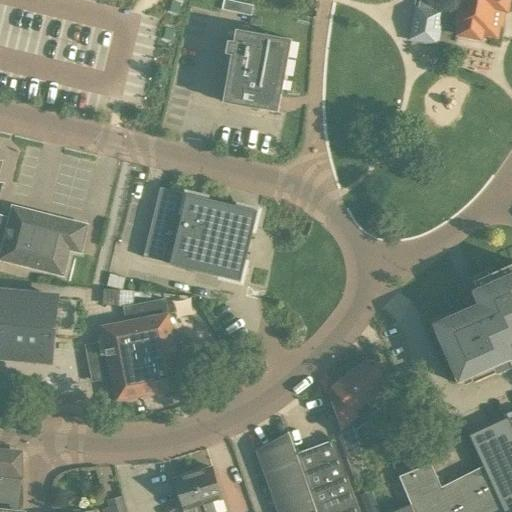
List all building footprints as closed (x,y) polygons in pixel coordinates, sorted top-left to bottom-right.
[(223,0),(222,9),(251,16),(253,5),(229,0),(223,0)] [(483,35),(497,38),(502,11),(508,12),(509,0),(420,0),(420,8),(417,7),(412,40),(433,43),(435,26),(460,30),(460,36),(482,40),(483,35)] [(233,42),(228,41),(225,54),(231,55),(222,103),(278,113),(281,97),(281,95),(282,95),(292,40),(255,33),(236,29),(233,42)] [(160,187),(143,257),(240,281),(257,211),(160,187)] [(7,221),(0,247),(0,257),(1,257),(0,260),(62,276),(69,250),(80,252),(86,226),(25,211),(13,208),(10,222),(7,221)] [(457,382),(511,358),(511,259),(471,277),(470,277),(474,286),(470,288),(476,301),(470,304),(432,323),(457,382)] [(103,303),(132,306),(133,291),(104,289),(103,303)] [(0,290),(0,362),(56,368),(62,296),(0,290)] [(125,322),(101,327),(104,344),(86,347),(93,381),(111,378),(115,402),(182,389),(165,300),(123,308),(125,322)] [(349,377),(347,378),(370,405),(380,396),(394,428),(404,423),(378,365),(373,369),(367,361),(357,369),(354,368),(348,373),(349,377)] [(370,405),(347,378),(346,379),(343,378),(337,383),(338,386),(334,389),(341,396),(333,403),(337,416),(332,418),(346,458),(364,452),(355,425),(352,421),(359,416),(370,405)] [(511,511),(511,415),(509,417),(469,435),(484,465),(505,511),(511,511)] [(318,511),(310,487),(297,453),(297,452),(295,453),(288,433),(255,452),(276,511),(318,511)] [(360,511),(333,440),(297,453),(310,487),(318,511),(360,511)] [(0,505),(23,506),(26,447),(0,446),(0,505)] [(430,464),(399,476),(413,511),(505,511),(484,465),(441,487),(430,464)] [(203,469),(191,473),(203,511),(216,511),(213,502),(222,499),(212,469),(204,472),(203,469)] [(203,511),(191,473),(181,476),(182,479),(173,481),(183,511),(193,508),(194,511),(203,511)] [(413,511),(399,476),(385,482),(396,511),(392,511),(413,511)] [(106,499),(109,507),(102,510),(102,511),(126,511),(122,494),(106,499)]
